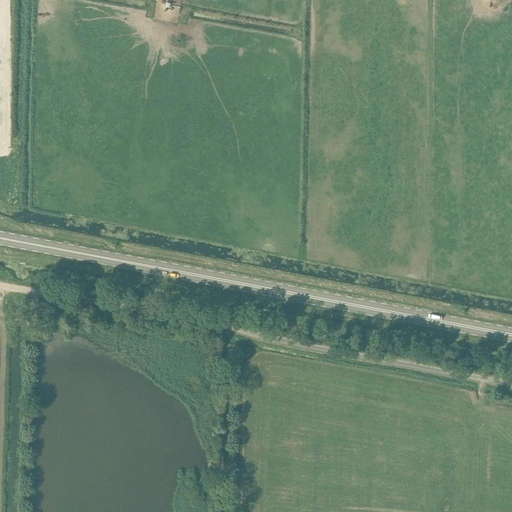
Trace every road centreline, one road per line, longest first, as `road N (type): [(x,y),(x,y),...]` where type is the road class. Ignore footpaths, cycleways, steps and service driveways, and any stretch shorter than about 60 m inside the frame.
road 1 (unclassified): [(511,385),(0,285)]
road 2 (primary): [(511,334),(0,237)]
